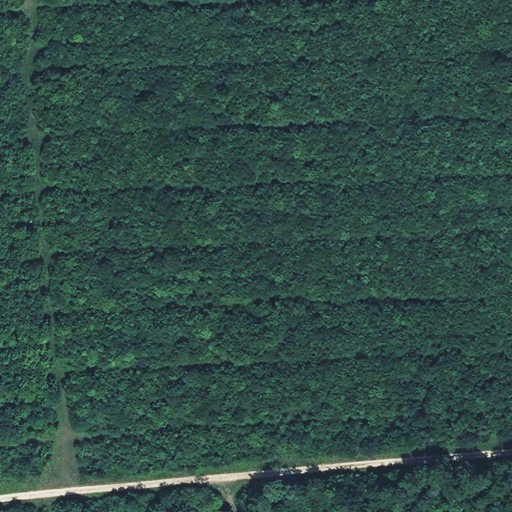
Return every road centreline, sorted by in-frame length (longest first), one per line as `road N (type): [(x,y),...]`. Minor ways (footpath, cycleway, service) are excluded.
road 1 (track): [(65,492),(25,0)]
road 2 (track): [(511,450),(204,477)]
road 3 (track): [(204,477),(65,492)]
